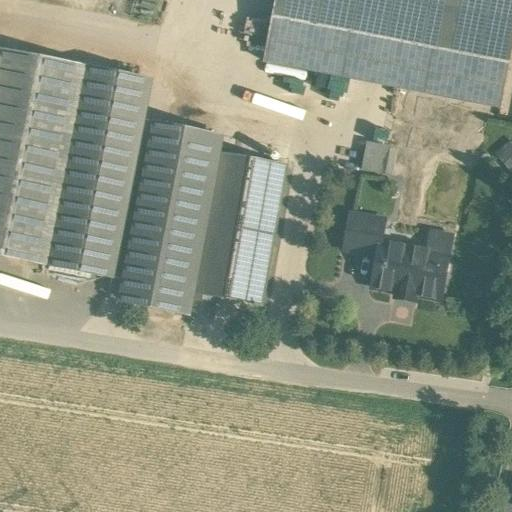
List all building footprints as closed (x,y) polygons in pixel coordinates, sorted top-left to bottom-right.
[(511,42),(511,0),(454,0),(453,10),(403,0),(276,0),(264,63),(500,108),(511,42)] [(83,69),(0,52),(0,255),(45,264),(83,69)] [(83,69),(45,264),(105,276),(143,81),(83,69)] [(185,130),(164,126),(130,305),(187,316),(191,292),(216,155),(213,155),(217,136),(185,130)] [(511,143),(497,154),(511,171),(511,143)] [(387,149),(368,146),(364,169),(382,173),(387,149)] [(286,168),(216,155),(191,292),(215,296),(261,304),(286,168)] [(384,222),(350,216),(344,251),(377,257),(379,243),(380,243),(384,222)] [(380,243),(379,243),(377,257),(371,288),(395,293),(394,299),(415,303),(416,296),(440,301),(444,278),(450,274),(451,267),(447,261),(448,255),(380,243)] [(215,296),(191,292),(187,315),(211,319),(215,296)]
